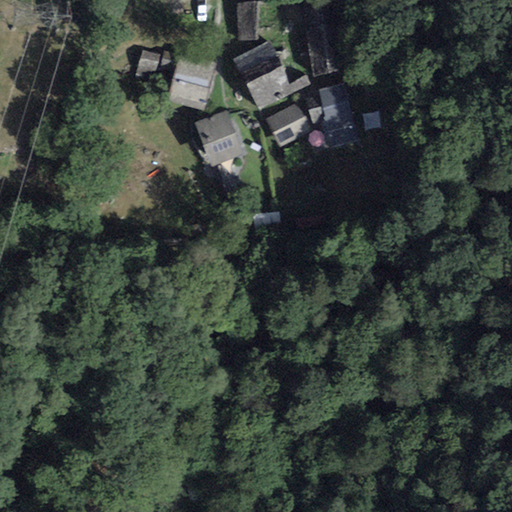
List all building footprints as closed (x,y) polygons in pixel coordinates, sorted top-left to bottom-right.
[(300,0),(314,76),(351,70),(338,0),(300,0)] [(237,41),(258,41),(258,1),(237,1),(237,41)] [(232,59),(258,109),(310,83),(307,76),(290,84),(268,41),(232,59)] [(169,100),(205,109),(217,61),(181,52),(179,60),(142,50),(134,80),(172,89),(169,100)] [(329,149),(359,142),(345,83),(316,90),(317,96),(307,99),(313,125),(323,123),(329,149)] [(312,130),(297,102),(266,118),(281,147),(312,130)] [(245,153),(228,110),(196,122),(213,166),(245,153)] [(282,231),(280,212),(253,214),(254,233),(282,231)]
